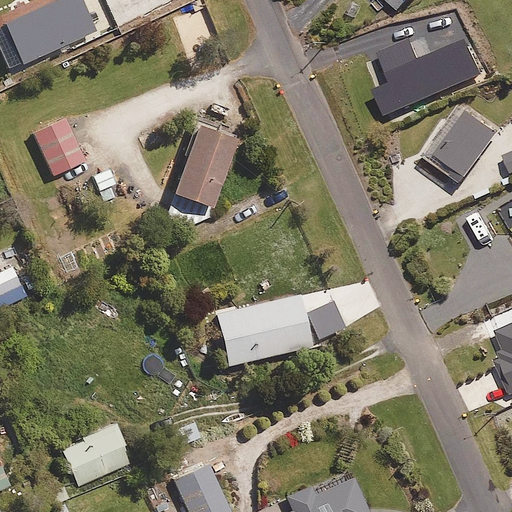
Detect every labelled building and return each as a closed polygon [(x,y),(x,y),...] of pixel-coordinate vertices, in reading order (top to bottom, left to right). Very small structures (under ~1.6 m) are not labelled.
[(386,0),(398,10),(406,0),(386,0)] [(425,155),(436,163),(432,168),(449,181),(453,176),(461,183),(498,133),(462,106),(425,155)] [(82,159),(62,116),(30,131),(50,174),(82,159)] [(194,121),(168,190),(171,191),(197,201),(209,205),(235,136),(194,121)] [(114,182),(107,167),(91,176),(98,191),(114,182)] [(295,251),(289,213),(230,222),(236,260),(295,251)] [(0,307),(25,294),(9,265),(0,270),(0,307)] [(308,345),(297,293),(212,311),(223,363),(308,345)] [(511,391),(511,324),(496,331),(506,353),(495,358),(510,392),(511,391)] [(129,459),(110,421),(57,447),(75,485),(129,459)] [(199,437),(193,421),(168,430),(174,446),(199,437)] [(227,511),(205,462),(171,478),(186,511),(227,511)] [(365,511),(350,476),(312,493),(308,486),(284,497),(290,510),(285,511),(365,511)]
